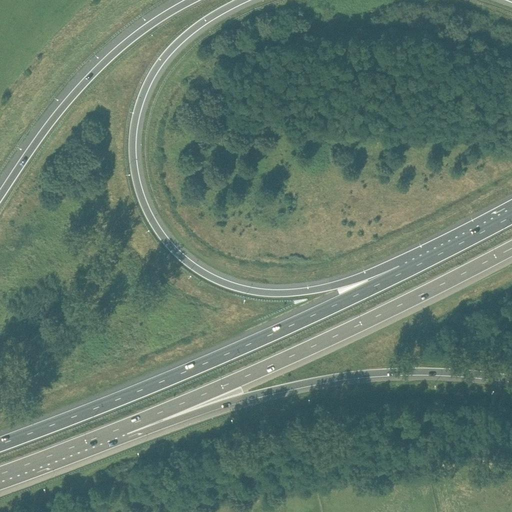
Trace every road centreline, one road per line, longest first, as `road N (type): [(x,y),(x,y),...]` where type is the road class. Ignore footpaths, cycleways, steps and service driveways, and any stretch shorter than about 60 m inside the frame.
road 1 (motorway): [(412,268),(319,290),(244,290),(193,266),(156,228),(134,172),(138,105),(162,56),(242,0)]
road 2 (motorway): [(412,268),(201,365),(0,444)]
road 3 (motorway): [(121,429),(511,248)]
road 4 (motorway): [(121,429),(348,376),(511,379)]
road 5 (motorway): [(191,0),(95,72),(0,196)]
road 6 (motorway): [(0,474),(121,429)]
